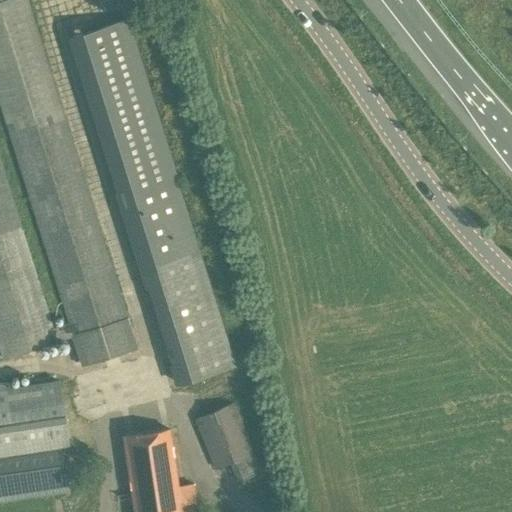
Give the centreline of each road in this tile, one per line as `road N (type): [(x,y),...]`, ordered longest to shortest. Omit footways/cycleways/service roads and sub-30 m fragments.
road 1 (tertiary): [(295,0),(448,212),(511,278)]
road 2 (motorway): [(398,0),(511,144)]
